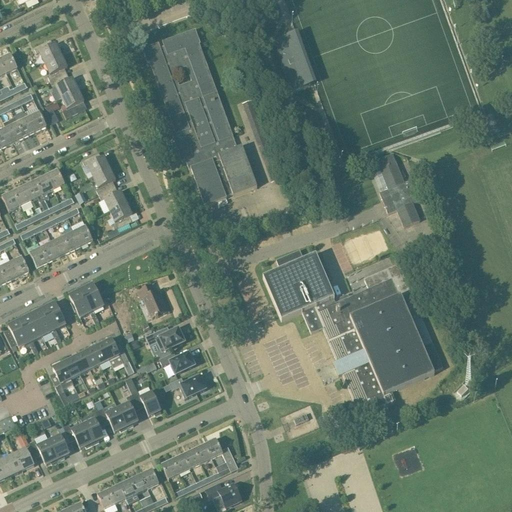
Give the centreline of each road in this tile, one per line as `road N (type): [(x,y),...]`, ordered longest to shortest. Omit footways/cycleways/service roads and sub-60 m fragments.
road 1 (residential): [(10,511),(244,402)]
road 2 (unclassified): [(244,402),(171,227)]
road 3 (residential): [(121,118),(0,177)]
road 4 (residential): [(0,413),(38,395),(27,371),(82,344)]
road 5 (residential): [(55,284),(171,227)]
road 6 (unclassified): [(121,118),(73,1)]
